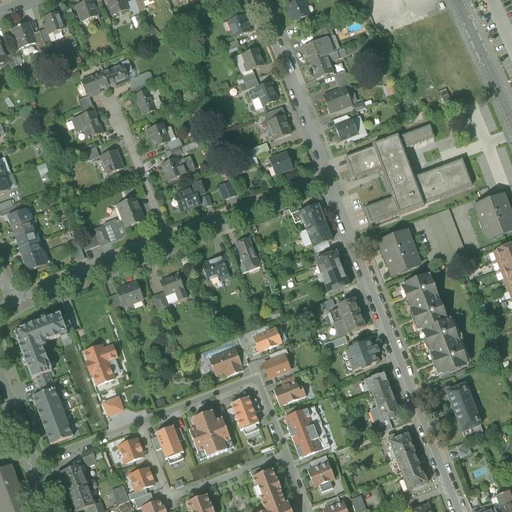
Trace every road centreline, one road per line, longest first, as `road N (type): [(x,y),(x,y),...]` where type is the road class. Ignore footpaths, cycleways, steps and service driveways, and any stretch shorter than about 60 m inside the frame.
road 1 (residential): [(457,511),(328,179)]
road 2 (residential): [(304,511),(255,381),(141,425)]
road 3 (residential): [(328,179),(259,0)]
road 4 (residential): [(328,179),(168,242)]
road 5 (residential): [(168,242),(11,301)]
road 6 (residential): [(111,99),(168,242)]
road 7 (tertiary): [(511,123),(456,0)]
